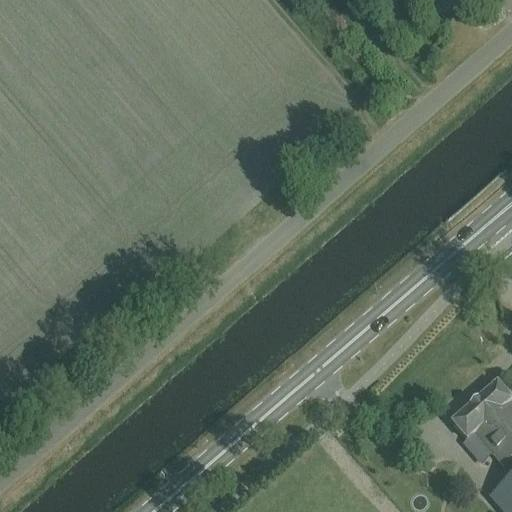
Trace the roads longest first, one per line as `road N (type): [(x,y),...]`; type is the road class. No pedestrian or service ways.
road 1 (unclassified): [(0,481),(511,35)]
road 2 (primary): [(154,511),(511,203)]
